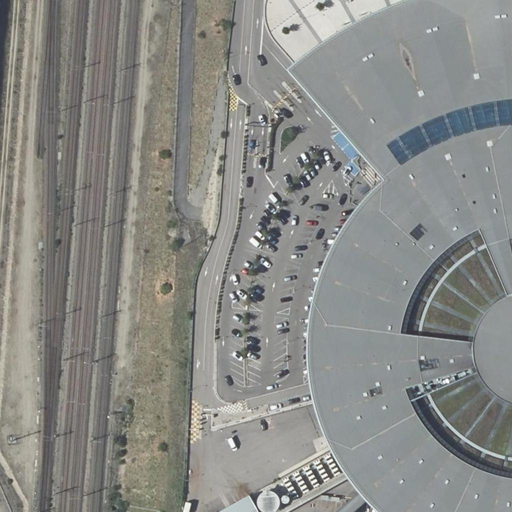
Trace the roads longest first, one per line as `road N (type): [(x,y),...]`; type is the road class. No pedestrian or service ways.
road 1 (unclassified): [(240,0),(225,207),(201,299),(197,380)]
road 2 (unclassified): [(209,374),(212,299),(232,221),(249,0)]
road 3 (track): [(39,0),(25,191)]
road 4 (track): [(0,186),(13,0)]
road 5 (unknown): [(199,395),(204,462),(222,465),(301,442)]
